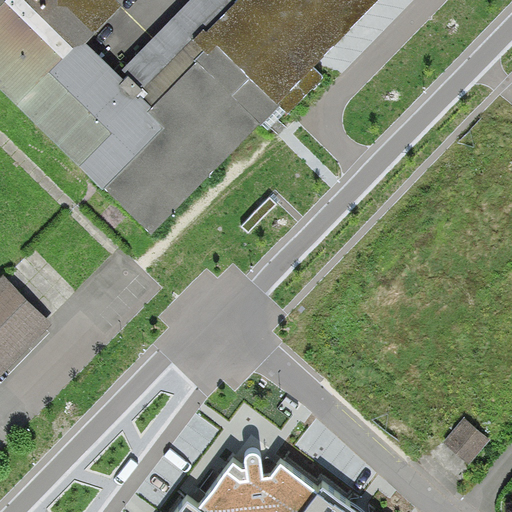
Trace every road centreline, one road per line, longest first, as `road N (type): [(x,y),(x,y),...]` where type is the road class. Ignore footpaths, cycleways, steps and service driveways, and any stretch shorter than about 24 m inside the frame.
road 1 (trunk): [(86,511),(237,317),(511,6)]
road 2 (residential): [(511,31),(228,322)]
road 3 (residential): [(228,322),(213,309),(16,511)]
road 4 (residential): [(228,322),(445,511)]
